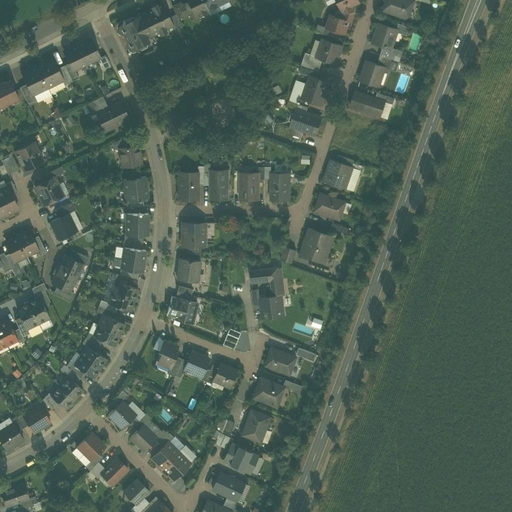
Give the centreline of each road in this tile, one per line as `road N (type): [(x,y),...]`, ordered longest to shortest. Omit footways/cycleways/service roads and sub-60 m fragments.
road 1 (secondary): [(292,511),(480,0)]
road 2 (residential): [(374,0),(301,212),(163,210)]
road 3 (residential): [(95,6),(154,139),(163,210)]
road 4 (residential): [(89,414),(188,508)]
